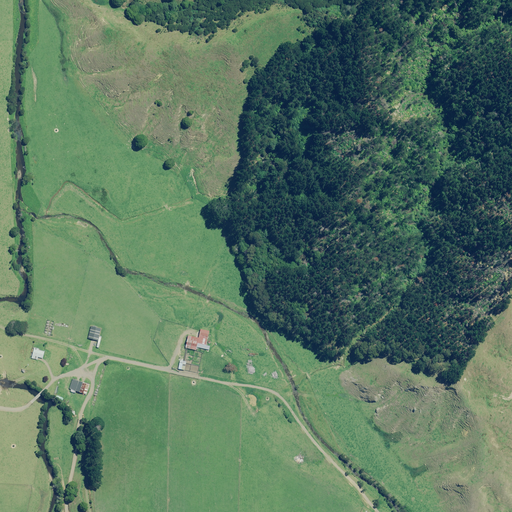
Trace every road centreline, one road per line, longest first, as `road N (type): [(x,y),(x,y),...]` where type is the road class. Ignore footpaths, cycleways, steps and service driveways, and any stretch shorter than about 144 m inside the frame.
road 1 (track): [(379,511),(270,389),(107,356)]
road 2 (track): [(102,358),(80,417),(66,511)]
road 3 (track): [(0,407),(27,406),(54,380),(107,356)]
road 4 (track): [(91,392),(83,492),(91,511)]
